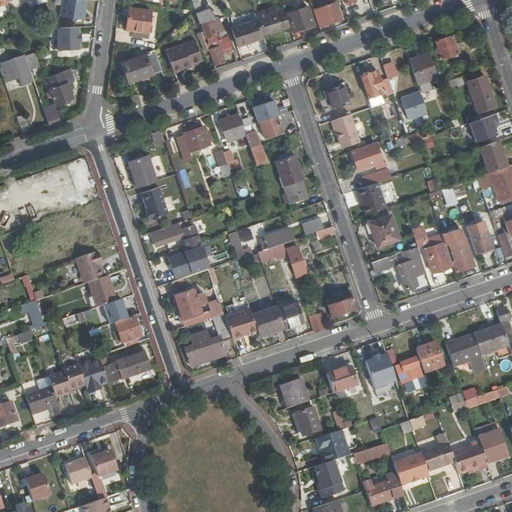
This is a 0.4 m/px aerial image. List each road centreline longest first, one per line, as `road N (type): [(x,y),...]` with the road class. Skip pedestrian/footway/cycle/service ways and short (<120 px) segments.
road 1 (residential): [(92,132),(182,395)]
road 2 (residential): [(377,325),(288,66)]
road 3 (tertiary): [(288,66),(92,132)]
road 4 (tertiary): [(479,0),(288,66)]
road 5 (residential): [(377,325),(198,390)]
road 6 (residential): [(172,400),(0,458)]
road 7 (residential): [(290,511),(285,479),(258,426),(198,390)]
road 8 (residential): [(511,277),(377,325)]
road 9 (residential): [(109,0),(92,132)]
road 10 (residential): [(172,400),(151,425),(140,466),(146,511)]
